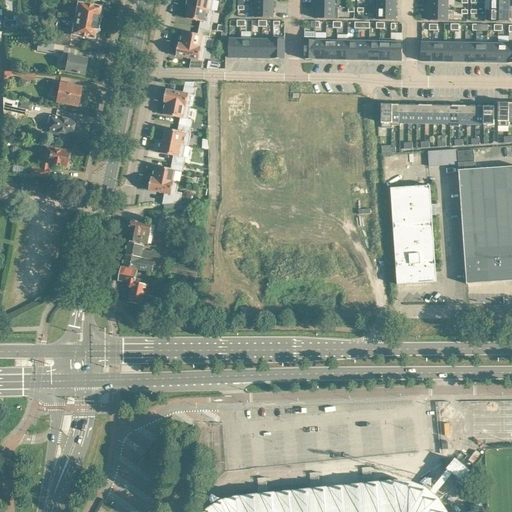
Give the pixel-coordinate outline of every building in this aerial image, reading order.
[(211,10),(213,0),(187,0),(186,6),(189,7),(189,6),(211,11),(211,10)] [(373,0),(374,9),(396,9),(395,0),(373,0)] [(448,10),(447,0),(429,0),(430,10),(448,10)] [(509,0),(496,0),(490,0),(491,11),(509,11),(509,0)] [(75,19),(99,23),(101,15),(98,14),(99,7),(93,6),(93,5),(85,4),(78,3),(75,19)] [(199,28),(211,30),(213,23),(212,23),(214,11),(211,10),(211,11),(189,6),(189,7),(186,19),(200,22),(199,28)] [(273,18),(273,7),(253,7),(253,18),(273,18)] [(316,7),(316,19),(338,19),(338,7),(335,7),(316,7)] [(395,20),(396,9),(374,9),(374,20),(395,20)] [(448,10),(430,10),(429,21),(448,21),(448,10)] [(490,22),(509,22),(509,11),(491,11),(490,22)] [(79,36),(87,38),(87,37),(93,39),(95,32),(98,32),(99,23),(75,19),(72,35),(79,36)] [(182,32),(180,43),(205,48),(207,37),(210,38),(211,30),(199,28),(198,35),(182,32)] [(48,35),(47,44),(54,44),(68,47),(70,34),(54,31),(53,36),(48,35)] [(241,37),(229,37),(229,58),(241,58),(241,40),(241,37)] [(262,37),(262,38),(261,58),(273,59),(273,37),(262,37)] [(273,37),(273,59),(284,59),(284,37),(273,37)] [(315,39),(316,39),(316,38),(304,37),(304,59),(315,59),(315,39)] [(251,58),(261,58),(262,38),(251,38),(251,40),(251,58)] [(315,59),(325,60),(326,39),(316,39),(315,39),(315,59)] [(326,39),(325,60),(336,60),(337,42),(337,39),(326,39)] [(358,60),(359,40),(347,39),(347,42),(348,42),(347,60),(358,60)] [(380,40),(380,61),(391,61),(391,40),(391,39),(380,39),(380,40)] [(241,58),(251,58),(251,40),(241,40),(241,58)] [(359,40),(358,60),(369,60),(369,40),(359,40)] [(369,60),(380,61),(380,40),(369,40),(369,60)] [(402,40),(391,40),(391,61),(402,61),(402,40)] [(433,41),(422,41),(421,61),(432,62),(433,41)] [(443,62),(444,41),(433,41),(432,62),(443,62)] [(454,62),(454,41),(444,41),(443,62),(454,62)] [(465,62),(465,42),(454,41),(454,62),(465,62)] [(52,54),(54,44),(47,44),(38,42),(36,51),(52,54)] [(337,42),(336,60),(347,60),(348,42),(347,42),(337,42)] [(465,42),(465,62),(476,62),(476,42),(465,42)] [(476,42),(476,62),(487,63),(487,42),(476,42)] [(487,63),(498,63),(498,42),(487,42),(487,63)] [(509,42),(498,42),(498,63),(509,63),(509,42)] [(206,49),(205,48),(180,43),(179,43),(176,56),(191,59),(189,69),(202,69),(203,61),(204,62),(206,49)] [(71,56),(72,54),(63,52),(61,62),(67,63),(65,71),(78,74),(78,73),(83,74),(86,59),(71,56)] [(21,80),(22,74),(5,72),(3,84),(9,85),(9,79),(21,80)] [(167,90),(164,102),(165,103),(165,102),(187,106),(189,95),(195,96),(196,89),(194,88),(193,88),(194,82),(185,82),(185,86),(183,93),(167,90)] [(56,102),(77,106),(81,87),(60,84),(53,83),(51,91),(58,92),(56,102)] [(31,103),(3,98),(3,114),(3,119),(9,120),(10,119),(11,116),(14,117),(16,108),(28,111),(29,111),(31,103)] [(165,103),(163,114),(180,118),(179,125),(191,127),(201,129),(202,125),(192,123),(192,120),(188,119),(190,107),(187,106),(165,102),(165,103)] [(509,126),(509,122),(508,122),(509,103),(498,103),(498,126),(509,126)] [(392,128),(392,126),(392,105),(382,105),(381,128),(392,128)] [(401,105),(392,105),(392,126),(400,126),(400,123),(401,105)] [(409,105),(401,105),(400,123),(409,124),(409,105)] [(409,105),(409,124),(417,124),(417,106),(409,105)] [(426,106),(417,106),(417,124),(425,124),(426,106)] [(434,106),(426,106),(425,124),(433,124),(434,106)] [(433,124),(442,124),(442,106),(434,106),(433,124)] [(450,106),(442,106),(442,124),(450,124),(450,106)] [(450,124),(450,127),(459,127),(459,125),(459,106),(450,106),(450,124)] [(468,106),(459,106),(459,125),(467,125),(468,106)] [(476,107),(468,106),(467,125),(475,125),(476,107)] [(475,125),(484,125),(484,107),(476,107),(475,125)] [(494,107),(484,107),(484,125),(483,127),(494,128),(494,107)] [(49,132),(58,134),(59,132),(72,135),(74,121),(67,120),(67,119),(52,116),(48,115),(47,123),(51,123),(49,132)] [(190,134),(191,127),(179,125),(178,131),(166,129),(163,141),(186,146),(188,147),(191,134),(190,134)] [(174,156),(172,163),(184,165),(185,158),(183,158),(186,146),(163,141),(161,140),(158,153),(174,156)] [(45,146),(42,163),(41,168),(30,167),(30,175),(49,177),(49,169),(47,169),(48,165),(66,168),(69,150),(45,146)] [(458,149),(428,151),(429,167),(459,165),(459,163),(458,151),(458,149)] [(474,150),(458,151),(459,163),(475,162),(474,150)] [(475,162),(459,163),(459,165),(459,171),(476,169),(476,162),(475,162)] [(155,166),(153,178),(173,182),(175,170),(183,172),(184,165),(172,163),(171,169),(155,166)] [(511,166),(476,169),(459,171),(467,284),(468,284),(468,282),(503,280),(502,269),(511,267),(511,166)] [(151,177),(149,190),(165,194),(162,205),(180,203),(182,193),(177,192),(179,183),(173,182),(153,178),(151,177)] [(397,285),(431,283),(436,282),(430,186),(391,188),(397,285)] [(360,216),(360,225),(372,225),(372,216),(360,216)] [(129,240),(148,244),(152,225),(132,220),(130,229),(132,230),(129,240)] [(127,242),(125,254),(166,263),(168,254),(151,250),(151,252),(143,251),(144,246),(127,242)] [(141,259),(124,256),(122,266),(153,272),(155,263),(141,259)] [(173,267),(171,275),(196,280),(198,272),(173,267)] [(137,271),(122,268),(119,280),(129,282),(128,284),(130,287),(131,287),(128,302),(143,305),(148,286),(151,287),(152,282),(136,278),(135,278),(137,271)] [(145,458),(150,461),(160,447),(155,444),(145,458)] [(448,484),(456,474),(468,483),(478,471),(459,457),(442,480),(448,484)] [(447,511),(447,509),(439,498),(423,484),(408,479),(393,478),(306,484),(307,489),(307,491),(307,493),(308,493),(308,494),(308,495),(309,509),(309,511),(447,511)] [(259,494),(255,494),(254,489),(246,490),(237,491),(238,500),(237,500),(237,501),(226,504),(223,504),(222,504),(222,505),(217,509),(211,511),(309,511),(309,509),(308,495),(308,494),(308,493),(307,493),(307,491),(307,489),(306,484),(272,488),(272,493),(268,493),(259,494)]
